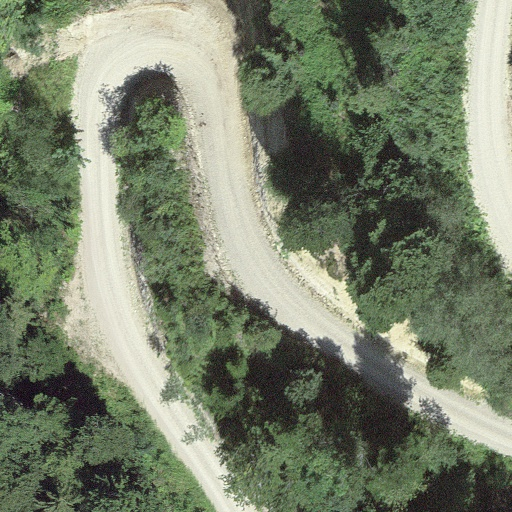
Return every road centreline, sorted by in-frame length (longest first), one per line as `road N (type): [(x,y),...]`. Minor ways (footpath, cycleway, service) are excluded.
road 1 (track): [(239,511),(124,336),(104,280),(98,90),(130,41),(155,35),(187,43),(206,70),(231,215),(250,265),(275,295),(440,406),(511,437)]
road 2 (track): [(511,217),(496,161),(500,0)]
